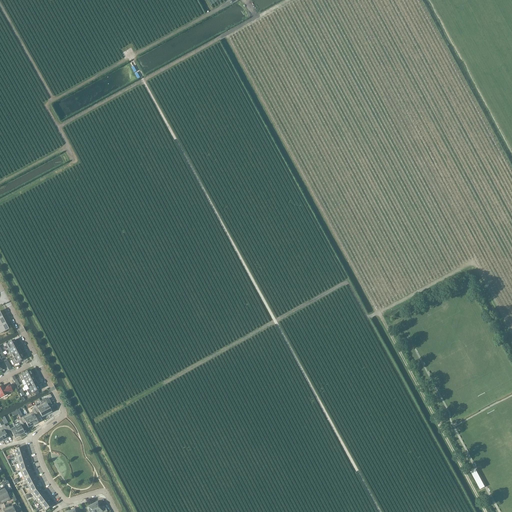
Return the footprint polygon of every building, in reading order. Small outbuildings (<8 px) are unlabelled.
[(0,334),(2,333),(3,333),(4,333),(5,333),(5,332),(6,331),(9,330),(6,324),(0,326),(0,334)] [(6,345),(9,350),(17,345),(16,344),(17,343),(15,341),(14,340),(6,345)] [(18,347),(17,345),(9,350),(11,354),(19,350),(19,348),(18,347)] [(20,351),(19,350),(11,354),(14,359),(22,355),(21,353),(22,353),(20,351)] [(11,360),(14,365),(25,360),(23,356),(22,355),(14,359),(11,360)] [(30,370),(19,376),(22,381),(24,380),(33,375),(32,374),(30,370)] [(24,380),(27,384),(35,380),(35,379),(34,377),(33,377),(33,375),(24,380)] [(35,380),(27,384),(29,389),(37,385),(37,383),(36,381),(35,380)] [(29,389),(27,390),(30,395),(32,394),(40,390),(39,389),(40,389),(39,386),(38,386),(37,385),(29,389)] [(7,394),(13,392),(9,386),(4,388),(3,386),(1,387),(0,386),(0,396),(1,398),(8,395),(7,394)] [(46,402),(42,404),(47,415),(52,413),(49,406),(52,404),(49,398),(46,400),(46,402)] [(33,407),(34,409),(36,412),(39,411),(42,418),(47,415),(42,404),(37,407),(36,405),(33,407)] [(33,412),(28,415),(33,425),(38,423),(35,416),(38,415),(36,412),(34,409),(32,410),(33,412)] [(22,415),(19,417),(21,419),(22,423),(25,421),(28,428),(33,425),(28,415),(23,417),(22,415)] [(19,422),(14,425),(20,436),(25,433),(21,426),(24,425),(22,423),(21,419),(18,421),(19,422)] [(3,428),(0,428),(0,434),(3,441),(8,438),(5,432),(7,430),(6,427),(4,425),(2,426),(3,428)] [(6,427),(7,430),(9,433),(11,432),(15,438),(20,436),(15,427),(10,430),(9,427),(8,426),(6,427)] [(11,456),(12,459),(16,457),(26,454),(24,447),(14,450),(15,455),(11,456)] [(14,463),(14,465),(18,464),(28,461),(26,454),(16,457),(17,462),(14,463)] [(18,464),(21,472),(30,468),(28,461),(18,464)] [(21,472),(24,479),(34,475),(30,468),(21,472)] [(24,488),(28,486),(37,481),(34,475),(24,479),(27,484),(23,485),(24,488)] [(31,493),(40,488),(37,481),(28,486),(31,493)] [(31,493),(36,500),(45,493),(40,488),(31,493)] [(0,497),(0,502),(1,505),(11,500),(7,493),(0,497)] [(38,502),(41,505),(49,499),(45,493),(36,500),(33,502),(35,504),(38,502)] [(39,510),(42,507),(45,511),(53,505),(49,499),(41,505),(37,508),(39,510)] [(97,502),(92,504),(96,511),(106,511),(107,511),(104,506),(101,507),(99,502),(97,503),(97,502)]
